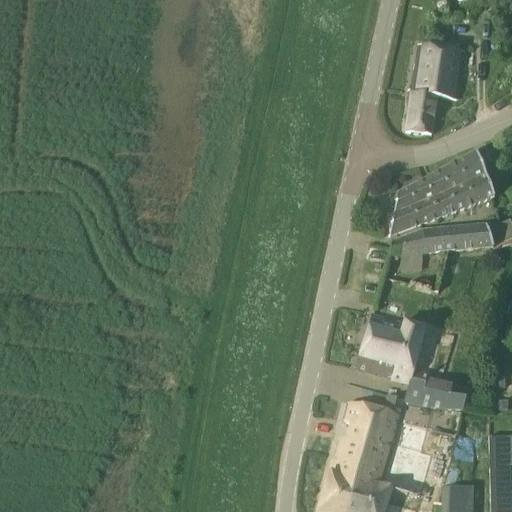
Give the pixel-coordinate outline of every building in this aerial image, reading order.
[(456,102),(464,53),(418,46),(405,134),(431,138),(437,99),(456,102)] [(474,155),(459,163),(480,205),(479,206),(492,201),(474,155)] [(461,212),(479,206),(480,205),(459,163),(443,171),(462,212),(461,212)] [(445,219),(461,212),(462,212),(443,171),(426,180),(446,218),(445,219)] [(390,239),(445,219),(446,218),(426,180),(399,195),(390,239)] [(502,225),(486,231),(492,248),(511,240),(511,229),(509,223),(502,225)] [(465,254),(493,252),(492,248),(486,231),(484,226),(465,228),(465,244),(465,254)] [(447,255),(465,254),(465,244),(465,228),(447,230),(447,255)] [(428,256),(447,255),(447,230),(428,232),(428,256)] [(410,259),(421,258),(421,257),(428,256),(428,232),(422,232),(408,237),(410,259)] [(387,261),(400,260),(410,259),(408,237),(392,243),(387,261)] [(401,275),(421,273),(421,258),(410,259),(400,260),(401,275)] [(461,414),(465,400),(449,397),(451,386),(426,379),(412,377),(425,331),(372,315),(356,372),(408,387),(403,404),(428,409),(461,414)] [(391,446),(403,402),(387,398),(383,414),(348,405),(320,511),(355,511),(364,483),(379,488),(391,446)] [(364,483),(355,511),(385,511),(391,491),(421,499),(432,456),(421,454),(426,430),(400,424),(395,447),(391,446),(379,488),(364,483)] [(511,438),(489,439),(489,511),(508,511),(508,466),(511,466),(511,438)] [(472,511),(473,489),(449,489),(448,511),(472,511)]
